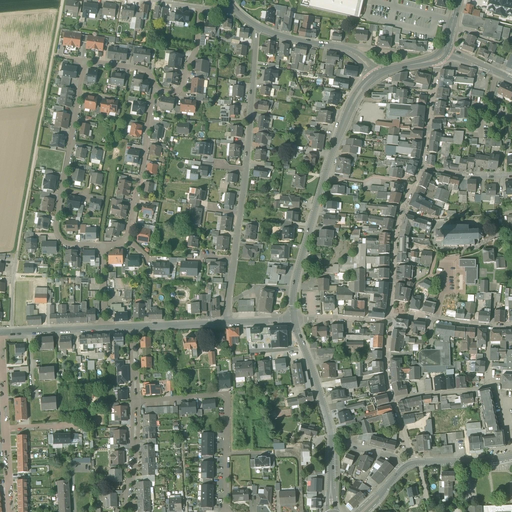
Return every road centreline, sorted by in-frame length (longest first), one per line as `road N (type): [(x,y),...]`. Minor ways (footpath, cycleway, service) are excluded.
road 1 (residential): [(293,320),(295,278),(332,151),(348,109),(375,75)]
road 2 (track): [(61,0),(20,230)]
road 3 (residential): [(226,511),(227,393),(135,400)]
road 4 (residential): [(332,510),(331,436),(293,320)]
road 5 (residential): [(392,400),(487,386),(489,327)]
road 6 (residential): [(127,241),(153,90)]
road 7 (residential): [(245,169),(257,27)]
road 8 (unclassified): [(257,27),(355,52),(375,75)]
road 9 (residential): [(84,60),(63,189)]
